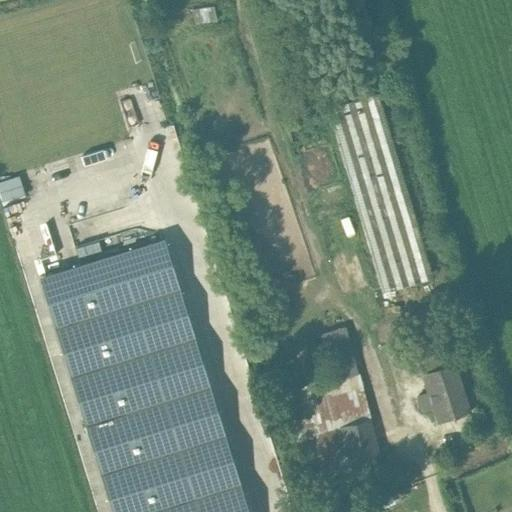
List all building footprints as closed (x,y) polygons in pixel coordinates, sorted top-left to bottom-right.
[(193,8),(194,22),(213,21),(213,7),(193,8)] [(383,292),(433,278),(378,93),(328,108),(383,292)] [(0,200),(23,194),(17,175),(0,180),(0,200)] [(111,511),(248,511),(164,238),(37,278),(111,511)] [(446,341),(414,352),(428,391),(416,395),(422,412),(431,408),(436,423),(470,412),(446,341)] [(301,479),(381,458),(359,372),(331,378),(303,385),(304,386),(278,393),(301,479)]
